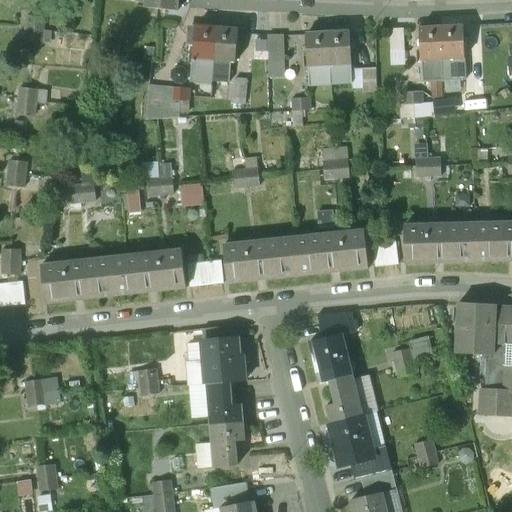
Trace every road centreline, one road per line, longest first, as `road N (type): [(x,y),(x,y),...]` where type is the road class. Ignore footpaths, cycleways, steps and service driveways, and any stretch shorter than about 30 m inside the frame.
road 1 (residential): [(0,334),(261,306)]
road 2 (residential): [(253,0),(305,8),(511,4)]
road 3 (residential): [(261,306),(511,293)]
road 4 (residential): [(261,306),(313,511)]
